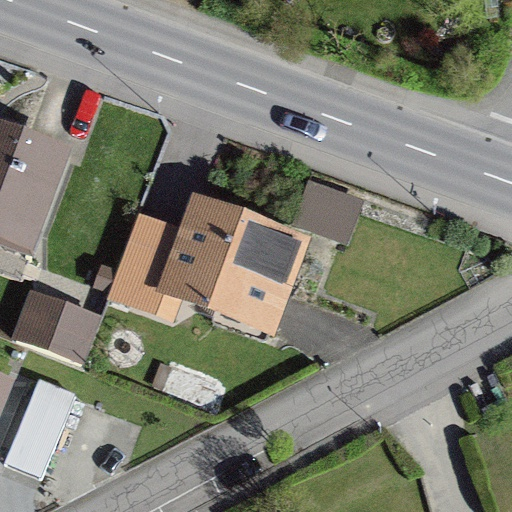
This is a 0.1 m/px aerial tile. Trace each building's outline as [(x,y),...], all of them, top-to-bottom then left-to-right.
[(75,169),(0,141),(0,266),(34,279),(75,169)] [(347,234),(364,193),(316,174),(300,215),(347,234)] [(311,251),(194,206),(155,305),(272,350),(311,251)] [(18,326),(90,343),(101,295),(29,278),(18,326)] [(0,440),(18,394),(0,386),(0,440)] [(72,408),(40,393),(5,471),(38,485),(72,408)]
